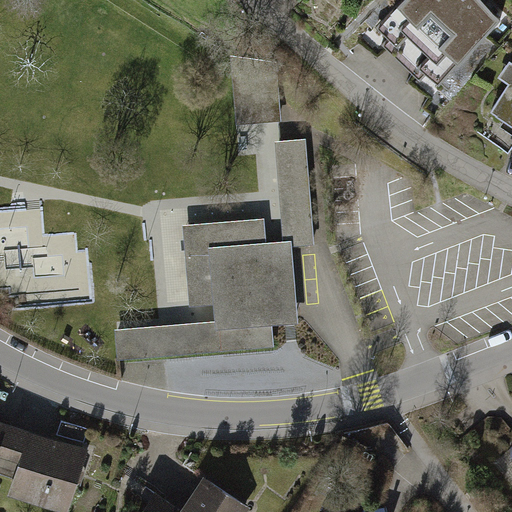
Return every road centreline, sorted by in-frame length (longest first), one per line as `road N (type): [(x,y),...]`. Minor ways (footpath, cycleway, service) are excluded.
road 1 (residential): [(0,358),(98,400),(183,418),(238,418),(370,395),(511,344)]
road 2 (residential): [(511,197),(448,163),(334,77),(253,0)]
